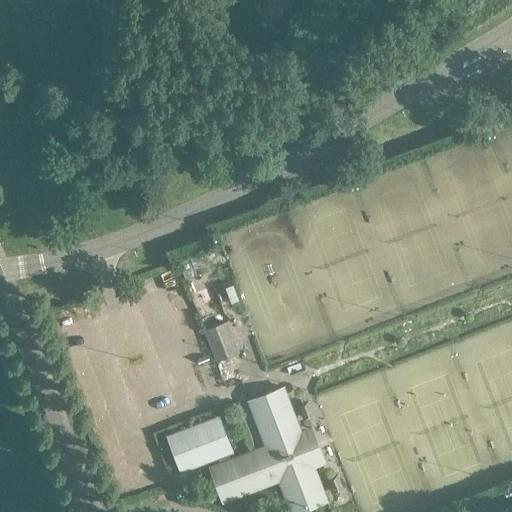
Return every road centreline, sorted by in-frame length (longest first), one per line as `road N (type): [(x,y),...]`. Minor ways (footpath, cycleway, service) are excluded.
road 1 (unclassified): [(0,270),(122,245),(511,34)]
road 2 (unknown): [(116,290),(143,295),(159,310),(182,377),(179,399),(145,416),(119,407),(99,337),(107,298)]
